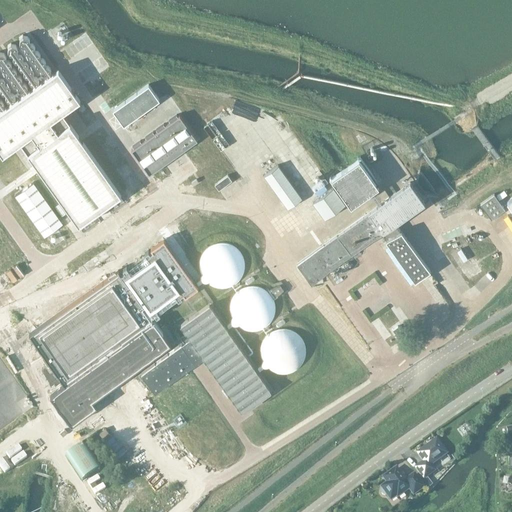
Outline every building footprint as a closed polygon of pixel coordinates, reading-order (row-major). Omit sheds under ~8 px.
[(0,150),(3,154),(20,141),(41,171),(79,224),(85,233),(101,221),(94,212),(105,205),(111,214),(127,203),(120,194),(62,112),(79,99),(58,69),(51,74),(50,73),(50,69),(48,66),(45,66),(45,65),(45,62),(43,59),(40,59),(39,58),(39,55),(37,52),(34,51),(34,50),(34,47),(32,44),(29,44),(28,43),(29,40),(27,37),(23,36),(22,35),(19,37),(20,38),(19,43),(22,46),(24,46),(25,47),(24,50),(27,53),(30,53),(30,54),(30,57),(32,60),(35,61),(36,62),(35,65),(37,68),(40,68),(41,69),(40,72),(43,75),(46,76),(47,77),(40,83),(38,81),(39,78),(36,74),(33,74),(33,73),(33,70),(31,67),(28,67),(27,66),(27,63),(25,60),(23,59),(22,59),(22,56),(20,53),(17,52),(17,51),(17,48),(15,45),(11,44),(10,43),(7,45),(8,47),(7,51),(10,54),(13,54),(13,55),(12,58),(15,61),(18,62),(18,65),(20,68),(23,69),(24,70),(23,73),(25,76),(28,76),(29,77),(28,80),(31,83),(34,84),(35,86),(28,91),(27,89),(27,86),(25,83),(22,82),(21,82),(22,79),(19,76),(16,75),(16,74),(16,71),(14,68),(11,68),(10,67),(11,64),(8,61),(6,61),(5,60),(6,57),(4,54),(0,52),(0,62),(1,63),(2,64),(1,67),(3,70),(6,70),(7,71),(6,74),(9,77),(11,77),(12,78),(12,81),(14,84),(17,85),(17,86),(17,89),(19,92),(22,92),(24,94),(16,99),(15,98),(15,94),(13,91),(10,91),(9,90),(10,87),(8,84),(4,84),(4,83),(4,80),(2,77),(0,76),(0,86),(0,87),(0,88),(0,90),(2,93),(5,93),(6,94),(5,97),(7,100),(11,101),(12,102),(5,108),(3,106),(4,103),(1,100),(0,99),(0,110),(0,111),(0,110),(0,150)] [(148,85),(113,110),(124,125),(159,100),(148,85)] [(179,115),(131,149),(149,174),(197,140),(179,115)] [(301,151),(284,133),(279,138),(295,156),(301,151)] [(291,159),(277,141),(272,145),(286,163),(291,159)] [(358,158),(330,178),(350,205),(378,185),(358,158)] [(295,176),(299,173),(293,164),(288,168),(295,176)] [(301,197),(278,165),(264,175),(287,207),(301,197)] [(214,185),(218,190),(232,181),(227,175),(214,185)] [(311,283),(380,233),(394,223),(424,202),(409,181),(296,262),(311,283)] [(62,223),(33,182),(14,195),(44,236),(62,223)] [(324,220),(345,205),(332,188),(312,203),(324,220)] [(480,204),(491,219),(504,209),(493,194),(480,204)] [(311,212),(301,217),(306,227),(297,231),(303,243),(322,234),(311,212)] [(394,223),(380,233),(386,241),(385,242),(414,282),(430,272),(401,231),(400,231),(394,223)] [(124,270),(120,273),(117,270),(29,333),(64,382),(50,392),(71,422),(96,404),(94,401),(172,345),(151,316),(154,313),(156,315),(160,312),(156,306),(174,294),(178,300),(182,297),(180,295),(183,293),(184,296),(198,286),(163,238),(150,247),(152,250),(150,252),(148,249),(144,252),(149,259),(131,271),(127,265),(123,268),(124,270)] [(245,270),(245,265),(244,261),(243,256),(241,253),(238,249),(235,246),(231,244),(226,243),(222,242),(218,243),(213,244),(209,246),(206,249),(203,253),(201,257),(200,261),(199,265),(200,270),(201,274),(203,278),(206,281),(209,284),(213,286),(218,288),(222,288),(227,288),(231,286),(235,284),(238,281),(241,278),(243,274),(245,270)] [(275,313),(275,308),(275,304),(274,300),(272,296),(269,292),(265,289),(261,287),(257,286),(253,285),(248,286),(244,287),(240,289),(236,292),(233,296),(231,300),(230,304),(230,308),(230,313),(231,317),(233,321),(236,324),(240,327),(244,329),(248,331),(252,331),(257,331),(261,329),(265,327),(269,324),(272,321),(274,317),(275,313)] [(204,357),(201,359),(239,412),(270,390),(209,304),(180,324),(190,338),(204,357)] [(305,356),(306,351),(305,347),(304,342),(302,339),(299,335),(296,332),(292,330),(287,329),(283,328),(278,329),(274,330),(270,332),(267,335),(264,338),(262,342),(260,347),(260,351),(260,356),(262,360),(264,364),(267,367),(270,370),(274,372),(278,374),(283,374),(287,374),(292,372),(296,370),(299,367),(302,364),(304,360),(305,356)] [(204,357),(190,338),(141,373),(155,392),(201,359),(204,357)] [(25,397),(15,404),(22,415),(33,408),(25,397)] [(34,431),(17,445),(22,450),(26,447),(35,457),(44,449),(36,440),(39,437),(34,431)] [(424,462),(416,468),(423,479),(434,471),(430,466),(446,454),(440,446),(440,445),(438,441),(437,441),(436,440),(428,447),(427,446),(427,447),(424,449),(417,454),(424,462)] [(381,491),(381,493),(381,494),(383,496),(385,496),(387,495),(390,500),(396,496),(397,498),(409,489),(413,495),(423,488),(414,476),(405,482),(396,470),(383,478),(387,484),(382,488),(382,489),(381,491)]
